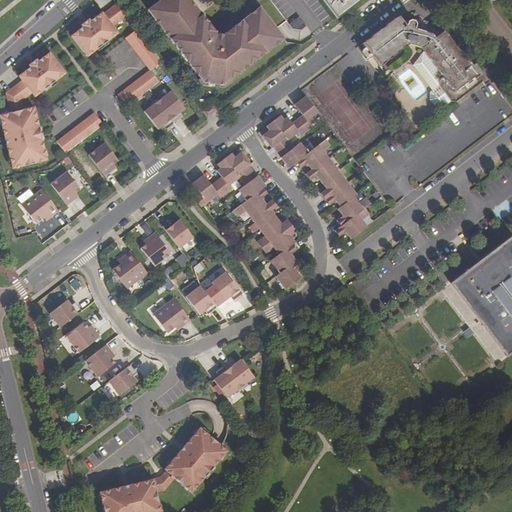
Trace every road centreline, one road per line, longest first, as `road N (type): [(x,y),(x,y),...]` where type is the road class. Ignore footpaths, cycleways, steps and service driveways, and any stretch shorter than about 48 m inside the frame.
road 1 (residential): [(236,124),(306,210),(320,274),(311,291),(271,313),(173,352)]
road 2 (residential): [(236,124),(398,0)]
road 3 (residential): [(511,193),(364,303)]
road 4 (residential): [(173,352),(173,377),(139,404),(155,427),(96,479)]
road 5 (tertiary): [(39,511),(0,353)]
road 6 (residential): [(173,352),(133,334),(80,245)]
